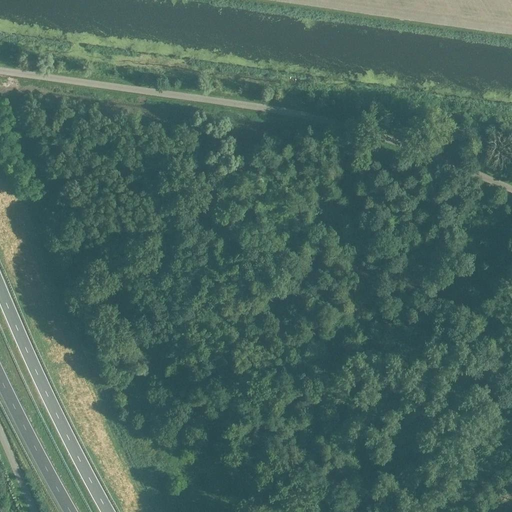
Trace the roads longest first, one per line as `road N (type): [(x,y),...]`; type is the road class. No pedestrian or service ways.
road 1 (unclassified): [(0,70),(294,112),(384,133),(511,189)]
road 2 (trunk): [(107,511),(0,289)]
road 3 (trunk): [(0,377),(68,511)]
